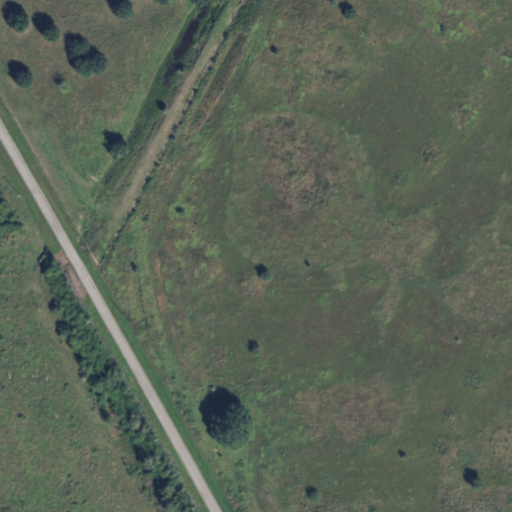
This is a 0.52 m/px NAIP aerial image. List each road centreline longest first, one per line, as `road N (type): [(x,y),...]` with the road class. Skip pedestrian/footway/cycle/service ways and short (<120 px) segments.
road 1 (residential): [(219,511),(0,124)]
road 2 (residential): [(121,212),(235,0)]
